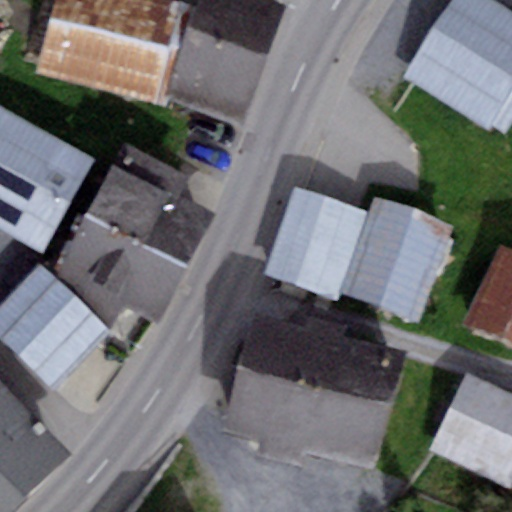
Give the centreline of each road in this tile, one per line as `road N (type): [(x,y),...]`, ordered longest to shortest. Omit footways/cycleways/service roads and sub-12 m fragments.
road 1 (secondary): [(336,0),(209,297),(168,371),(98,467)]
road 2 (residential): [(98,467),(0,355)]
